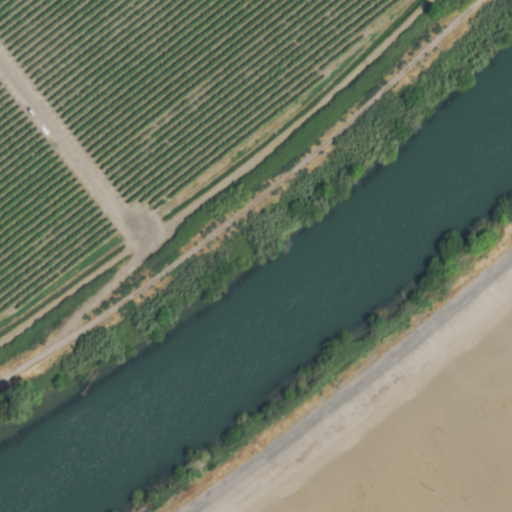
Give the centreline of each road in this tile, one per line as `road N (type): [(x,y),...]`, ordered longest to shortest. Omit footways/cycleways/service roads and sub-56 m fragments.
road 1 (residential): [(480,0),(241,214),(0,379)]
road 2 (residential): [(183,511),(511,253)]
